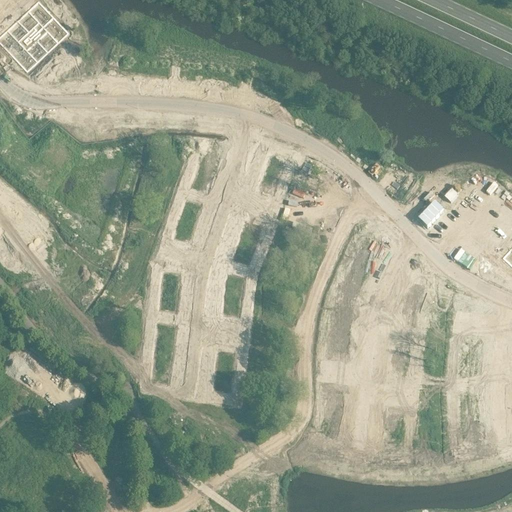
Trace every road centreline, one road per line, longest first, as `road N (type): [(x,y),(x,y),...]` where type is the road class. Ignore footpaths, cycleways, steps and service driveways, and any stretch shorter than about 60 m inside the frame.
road 1 (residential): [(194,391),(209,258),(254,117)]
road 2 (residential): [(254,117),(188,103),(62,102),(0,64)]
road 3 (residential): [(358,450),(372,325),(385,283),(415,242)]
road 4 (unknown): [(102,102),(70,199),(66,303)]
road 5 (residential): [(415,242),(359,181),(254,117)]
road 6 (residential): [(501,445),(496,368),(503,301)]
road 7 (unknown): [(0,426),(32,411),(93,426),(136,409)]
road 8 (primary): [(382,0),(511,60)]
